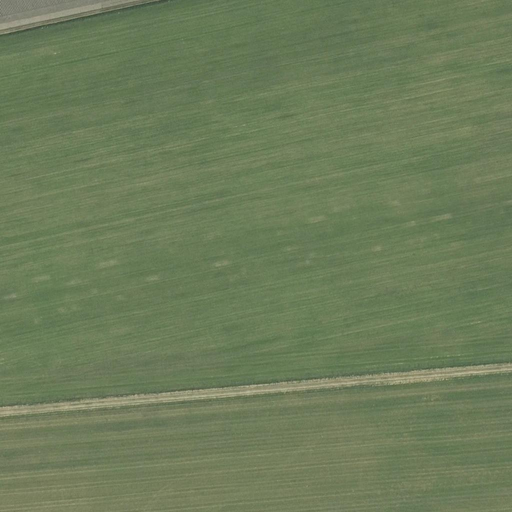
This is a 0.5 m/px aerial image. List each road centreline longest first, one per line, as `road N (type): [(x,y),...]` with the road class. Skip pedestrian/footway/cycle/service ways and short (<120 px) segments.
road 1 (track): [(0,412),(511,368)]
road 2 (track): [(0,28),(132,0)]
